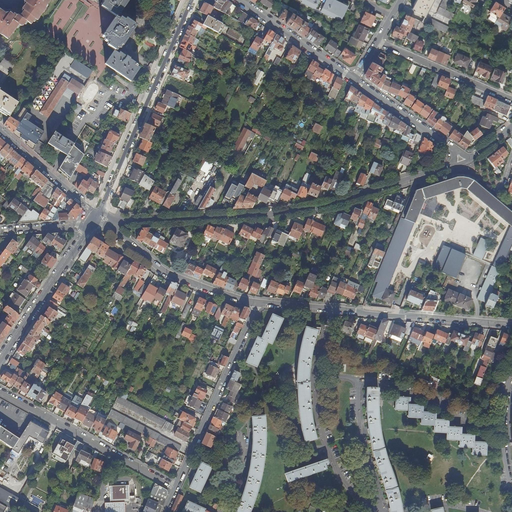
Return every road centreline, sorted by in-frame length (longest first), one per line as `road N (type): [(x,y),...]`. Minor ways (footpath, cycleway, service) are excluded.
road 1 (residential): [(110,221),(269,215),(354,197),(460,159)]
road 2 (tertiary): [(97,213),(187,0)]
road 3 (residential): [(257,302),(176,487)]
road 4 (residential): [(0,392),(176,487)]
road 5 (residential): [(511,325),(329,307)]
road 6 (residential): [(257,302),(163,271),(110,221)]
road 7 (residential): [(502,451),(431,403),(359,378)]
road 8 (tertiary): [(0,360),(88,227)]
road 9 (residential): [(316,374),(326,448),(337,474),(372,511)]
road 10 (residential): [(511,99),(377,41)]
road 11 (residential): [(354,78),(239,0)]
road 12 (residential): [(380,511),(362,448),(359,378)]
road 13 (residential): [(460,159),(354,78)]
road 14 (residential): [(97,213),(0,131)]
